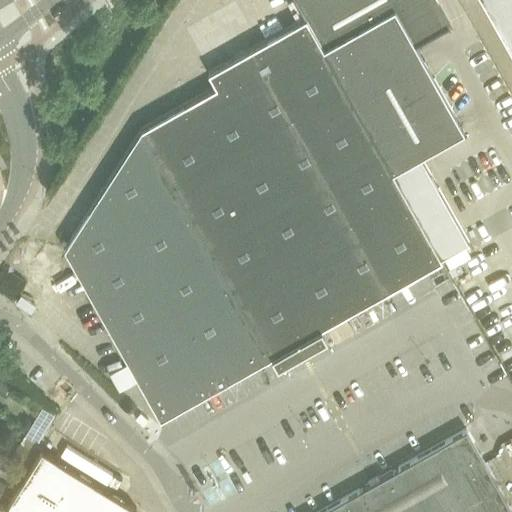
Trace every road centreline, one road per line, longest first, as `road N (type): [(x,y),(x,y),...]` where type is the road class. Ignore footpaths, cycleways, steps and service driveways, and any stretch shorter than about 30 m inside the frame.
road 1 (unclassified): [(0,317),(162,468),(189,511)]
road 2 (unclassified): [(2,221),(25,157),(20,113),(0,73)]
road 3 (unknown): [(489,204),(462,221),(439,180),(496,130)]
